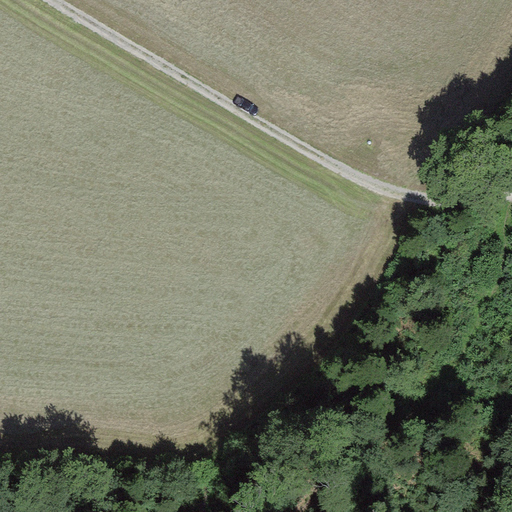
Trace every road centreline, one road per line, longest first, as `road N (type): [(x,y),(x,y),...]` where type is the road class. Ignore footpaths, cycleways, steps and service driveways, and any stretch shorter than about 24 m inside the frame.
road 1 (track): [(48,0),(385,188),(459,202),(511,198)]
road 2 (track): [(511,221),(455,366),(427,408),(306,511)]
